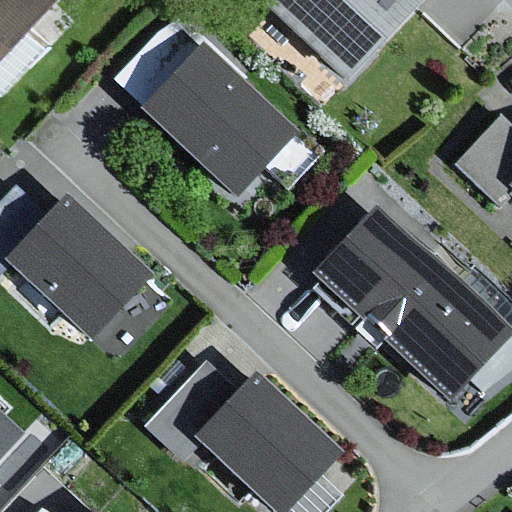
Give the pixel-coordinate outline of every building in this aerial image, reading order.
[(0,0),(0,60),(28,30),(56,0),(0,0)] [(405,0),(259,0),(255,5),(345,86),(415,9),(405,0)] [(111,85),(143,111),(197,53),(236,90),(245,81),(179,21),(154,37),(111,85)] [(47,48),(28,30),(0,60),(0,89),(5,93),(47,48)] [(143,111),(139,116),(233,204),(292,141),(236,90),(197,53),(143,111)] [(508,196),(511,192),(511,131),(502,122),(456,171),(496,209),(508,196)] [(0,266),(1,266),(45,219),(10,187),(0,197),(0,266)] [(45,219),(1,266),(89,349),(150,285),(61,202),(45,219)] [(370,214),(310,280),(447,404),(465,385),(507,339),(370,214)] [(511,335),(510,334),(507,339),(465,385),(480,396),(511,371),(511,335)] [(190,443),(235,394),(202,365),(144,429),(177,458),(190,443)] [(235,394),(190,443),(265,511),(286,511),(319,477),(335,459),(248,380),(235,394)] [(0,416),(0,462),(23,438),(0,416)] [(327,511),(341,498),(319,477),(286,511),(327,511)]
